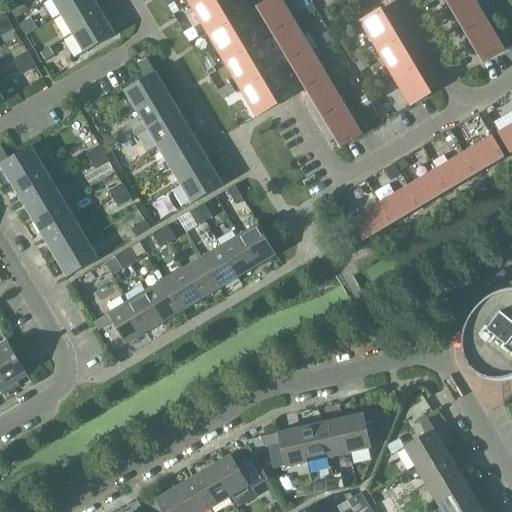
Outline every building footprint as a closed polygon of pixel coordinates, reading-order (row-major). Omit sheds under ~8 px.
[(52,0),(62,16),(88,0),(52,0)] [(73,34),(117,8),(113,1),(105,5),(106,6),(105,10),(101,12),(93,0),(88,0),(62,16),(73,34)] [(228,21),(215,0),(199,0),(191,5),(208,33),(228,21)] [(271,0),(258,8),(275,36),(295,24),(280,0),(271,0)] [(473,0),(461,0),(450,7),(466,35),(487,23),(473,0)] [(21,4),(11,10),(15,18),(26,12),(29,10),(24,2),(21,4)] [(175,2),(169,6),(174,15),(180,12),(175,2)] [(313,4),(300,12),(304,18),(317,11),(313,4)] [(73,34),(85,54),(115,36),(106,20),(110,18),(113,19),(114,20),(121,15),(117,8),(73,34)] [(398,38),(382,10),(361,22),(378,50),(398,38)] [(0,26),(10,21),(5,14),(0,16),(0,26)] [(31,18),(19,25),(26,37),(38,30),(37,29),(31,19),(31,18)] [(10,21),(0,26),(0,36),(0,37),(14,29),(10,21)] [(228,21),(208,33),(224,61),(245,49),(228,21)] [(504,51),(487,23),(466,35),(483,63),(504,51)] [(295,24),(275,36),(291,64),(311,52),(295,24)] [(64,31),(47,42),(54,53),(71,42),(64,31)] [(329,31),(312,41),(317,49),(334,39),(329,31)] [(398,38),(378,50),(394,78),(415,66),(398,38)] [(50,48),(41,54),(46,61),(54,55),(50,48)] [(245,49),(224,61),(241,89),(261,77),(245,49)] [(18,67),(32,59),(28,52),(14,60),(18,67)] [(311,52),(291,64),(308,92),(328,80),(311,52)] [(210,56),(202,60),(208,70),(215,65),(210,56)] [(32,59),(18,67),(23,75),(36,67),(32,59)] [(125,91),(137,110),(167,92),(147,59),(138,65),(146,78),(125,91)] [(363,60),(356,64),(361,73),(368,69),(363,60)] [(432,94),(415,66),(394,78),(411,106),(432,94)] [(258,117),(278,105),(261,77),(241,89),(258,117)] [(324,120),(345,108),(328,80),(308,92),(324,120)] [(382,89),(376,92),(383,104),(389,100),(382,89)] [(148,129),(192,103),(188,95),(180,100),(181,101),(179,104),(176,107),(167,92),(137,110),(148,129)] [(367,95),(358,100),(363,109),(372,104),(367,95)] [(196,110),(192,103),(148,129),(159,147),(189,129),(181,115),(184,113),(188,113),(189,114),(196,110)] [(324,120),(341,148),(361,136),(345,108),(324,120)] [(96,110),(89,114),(94,122),(101,118),(96,110)] [(511,126),(499,134),(511,154),(511,153),(511,126)] [(170,166),(214,140),(210,133),(202,137),(203,138),(201,142),(198,144),(189,129),(159,147),(170,166)] [(450,131),(443,134),(448,143),(455,139),(450,131)] [(464,155),(476,175),(505,158),(492,138),(464,155)] [(218,147),(214,140),(170,166),(181,184),(211,167),(203,152),(206,150),(210,151),(211,152),(218,147)] [(120,144),(110,150),(121,168),(131,162),(120,144)] [(0,163),(12,184),(43,166),(31,147),(9,160),(1,146),(0,146),(0,163)] [(91,162),(105,154),(101,147),(87,155),(91,162)] [(105,154),(91,162),(96,170),(109,162),(105,154)] [(449,191),(476,175),(464,155),(436,171),(449,191)] [(404,158),(394,164),(399,173),(409,167),(404,158)] [(394,164),(384,169),(391,181),(401,176),(399,173),(394,164)] [(54,185),(43,166),(12,184),(24,203),(54,185)] [(211,167),(181,184),(193,204),(237,178),(232,170),(224,175),(225,176),(224,179),(220,181),(211,167)] [(436,171),(408,188),(421,208),(449,191),(436,171)] [(113,199),(127,191),(123,184),(109,192),(113,199)] [(24,203),(35,221),(65,203),(54,185),(24,203)] [(235,186),(227,190),(236,204),(243,199),(235,186)] [(393,225),(421,208),(408,188),(381,204),(393,225)] [(127,191),(113,199),(118,207),(132,199),(127,191)] [(341,196),(334,200),(342,213),(349,208),(341,196)] [(35,221),(46,240),(76,222),(65,203),(35,221)] [(197,208),(205,222),(212,218),(204,204),(197,208)] [(352,221),(365,241),(393,225),(381,204),(352,221)] [(205,222),(197,208),(190,213),(198,226),(205,222)] [(125,209),(96,224),(102,236),(131,220),(125,209)] [(132,230),(136,237),(150,229),(145,221),(132,230)] [(46,240),(57,258),(87,240),(76,222),(46,240)] [(258,225),(239,237),(257,267),(276,255),(258,225)] [(160,230),(168,244),(176,240),(167,226),(160,230)] [(168,244),(160,230),(153,235),(161,248),(168,244)] [(238,278),(257,267),(239,237),(220,248),(238,278)] [(87,240),(57,258),(68,278),(98,260),(87,240)] [(123,252),(131,266),(138,262),(130,248),(123,252)] [(220,289),(238,278),(220,248),(202,259),(220,289)] [(131,266),(123,252),(115,257),(124,270),(131,266)] [(201,300),(220,289),(202,259),(183,270),(201,300)] [(183,311),(201,300),(183,270),(165,281),(183,311)] [(164,322),(183,311),(165,281),(146,292),(164,322)] [(511,292),(511,291),(496,296),(496,297),(493,299),(490,301),(486,304),(487,305),(485,308),(482,310),(479,313),(477,317),(475,320),(473,323),(472,323),(469,328),(467,334),(466,334),(465,350),(466,350),(466,352),(466,355),(467,357),(468,360),(469,363),(470,365),(471,367),(473,369),(472,370),(484,380),(485,379),(489,381),(494,381),(497,382),(499,382),(501,382),(505,381),(506,382),(511,380),(511,292)] [(146,292),(128,303),(146,333),(164,322),(146,292)] [(113,323),(126,344),(146,333),(128,303),(95,323),(99,331),(113,323)] [(28,376),(7,341),(0,345),(0,370),(12,391),(20,386),(17,382),(28,376)] [(4,396),(12,391),(0,370),(0,392),(1,391),(4,396)] [(389,396),(377,399),(380,411),(391,408),(389,396)] [(380,411),(342,419),(350,453),(372,448),(366,424),(382,420),(380,411)] [(404,447),(416,467),(446,449),(426,416),(418,421),(426,434),(404,447)] [(329,458),(350,453),(342,419),(321,424),(329,458)] [(321,424),(300,429),(308,463),(329,458),(321,424)] [(286,468),(308,463),(300,429),(262,437),(264,447),(280,443),(286,468)] [(231,456),(212,467),(230,497),(236,508),(255,496),(251,489),(268,479),(249,447),(232,457),(231,456)] [(416,467),(427,485),(457,467),(446,449),(416,467)] [(211,508),(230,497),(212,467),(194,478),(211,508)] [(427,485),(438,504),(468,486),(457,467),(427,485)] [(333,475),(336,491),(345,489),(341,473),(333,475)] [(336,491),(333,475),(324,477),(328,493),(336,491)] [(194,478),(175,489),(188,511),(205,511),(211,508),(194,478)] [(466,511),(479,505),(468,486),(438,504),(442,511),(466,511)] [(188,511),(175,489),(148,505),(151,511),(188,511)] [(352,508),(366,500),(362,493),(348,501),(352,508)] [(380,511),(381,511),(394,505),(390,497),(376,505),(380,511)] [(372,511),(366,500),(352,508),(354,511),(372,511)]
